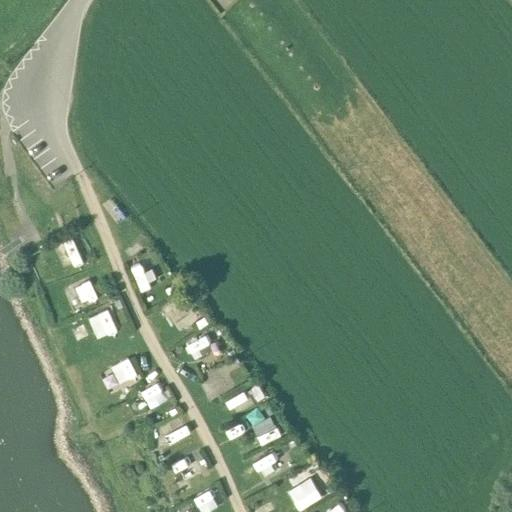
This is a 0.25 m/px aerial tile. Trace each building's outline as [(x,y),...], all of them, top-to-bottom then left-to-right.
[(130,263),(136,283),(144,281),(139,261),(130,263)] [(175,295),(156,305),(161,315),(180,305),(175,295)] [(105,334),(115,330),(106,307),(96,311),(105,334)] [(193,354),(210,339),(200,329),(183,344),(193,354)] [(113,389),(138,376),(127,354),(101,368),(113,389)] [(142,395),(161,389),(157,380),(139,386),(142,395)] [(250,425),(259,440),(274,431),(264,416),(250,425)] [(184,485),(204,476),(200,467),(180,476),(184,485)] [(290,484),(304,504),(324,491),(311,471),(290,484)] [(190,494),(198,511),(199,511),(216,504),(206,486),(190,494)] [(346,511),(338,499),(320,510),(320,511),(346,511)]
